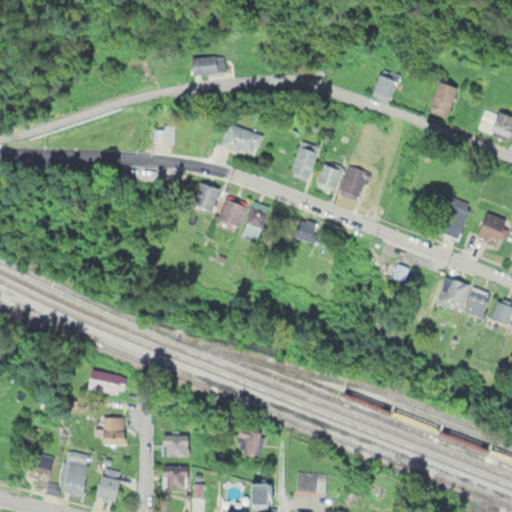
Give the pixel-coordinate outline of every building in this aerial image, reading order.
[(222,71),(222,54),(187,54),(187,71),(222,71)] [(398,72),(380,65),(369,92),(387,99),(398,72)] [(446,115),(454,84),(433,79),(425,109),(446,115)] [(511,124),(511,116),(486,104),(475,126),(504,140),(511,124)] [(254,155),(260,131),(223,121),(217,145),(254,155)] [(173,141),(173,123),(152,123),(152,141),(173,141)] [(286,170),(303,178),(315,151),(297,143),(286,170)] [(330,190),(339,167),(321,160),(312,182),(330,190)] [(352,199),(370,175),(351,161),(333,185),(352,199)] [(187,203),(208,211),(217,187),(195,179),(187,203)] [(432,229),(452,238),(468,201),(448,192),(432,229)] [(241,205),(222,196),(213,217),(232,225),(241,205)] [(269,209),(249,201),(239,226),(259,235),(269,209)] [(492,243),(503,218),(483,209),(472,234),(492,243)] [(309,243),(316,224),(293,216),(286,235),(309,243)] [(389,275),(400,279),(405,266),(394,262),(389,275)] [(436,302),(455,309),(465,282),(446,275),(436,302)] [(458,308),(477,316),(488,292),(470,284),(458,308)] [(511,306),(511,305),(493,298),(486,316),(505,324),(511,306)] [(120,373),(87,368),(84,387),(117,393),(120,373)] [(122,442),(122,415),(99,415),(99,442),(122,442)] [(230,450),(253,458),(262,432),(239,424),(230,450)] [(186,454),(186,432),(160,432),(160,454),(186,454)] [(89,452),(64,448),(57,489),(82,493),(89,452)] [(47,479),(53,455),(28,449),(22,472),(47,479)] [(160,464),(160,485),(184,485),(184,464),(160,464)] [(325,470),(295,470),(295,490),(325,490),(325,470)] [(115,497),(115,474),(93,473),(93,497),(115,497)] [(246,482),(246,505),(268,505),(268,482),(246,482)]
